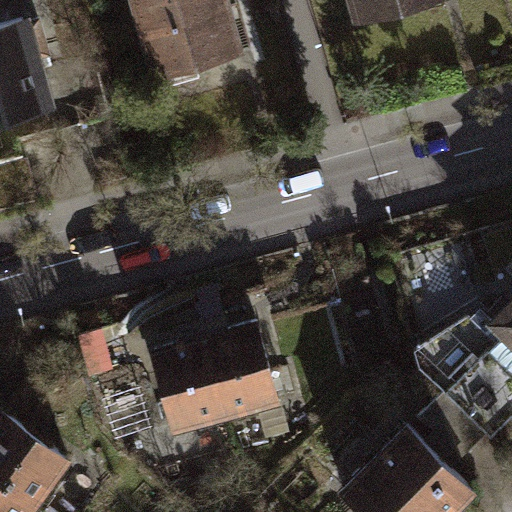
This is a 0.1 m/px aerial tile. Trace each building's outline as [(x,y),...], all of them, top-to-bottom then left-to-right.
[(225,0),(148,0),(130,5),(149,78),(160,75),(163,85),(199,76),(197,66),(240,54),(225,0)] [(445,0),(352,0),(361,29),(447,4),(445,0)] [(21,27),(0,32),(0,124),(44,113),(21,27)] [(28,159),(0,166),(0,208),(39,198),(28,159)] [(488,439),(510,461),(511,459),(511,275),(471,317),(413,350),(418,369),(442,393),(488,439)] [(230,426),(289,412),(268,321),(210,334),(230,426)] [(172,438),(230,426),(210,334),(152,347),(172,438)] [(132,380),(94,395),(107,426),(145,410),(132,380)] [(399,427),(327,499),(340,511),(460,511),(474,499),(451,476),(488,439),(442,393),(404,432),(399,427)] [(0,416),(0,486),(37,511),(39,511),(72,466),(0,416)] [(37,511),(0,486),(0,511),(37,511)]
